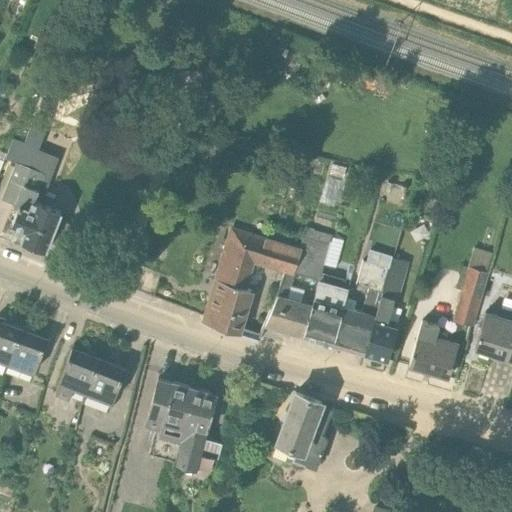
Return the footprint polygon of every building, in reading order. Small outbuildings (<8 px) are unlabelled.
[(324,63),(329,49),(330,46),(283,28),(277,46),(324,63)] [(52,59),(60,38),(41,30),(32,51),(52,59)] [(48,119),(55,104),(41,98),(34,114),(48,119)] [(15,216),(11,224),(25,230),(21,239),(46,249),(48,241),(61,246),(71,222),(57,217),(60,210),(35,200),(45,175),(15,163),(1,199),(18,206),(15,216)] [(329,174),(343,178),(346,167),(333,163),(329,174)] [(285,302),(292,286),(295,273),(302,248),(299,247),(232,227),(203,322),(239,333),(238,334),(240,334),(242,334),(242,333),(251,290),(244,288),(251,262),(285,272),(274,299),(285,302)] [(302,248),(295,273),(319,280),(324,263),(332,239),(331,239),(332,235),(306,227),(299,247),(302,248)] [(342,244),(332,239),(324,263),(336,267),(342,244)] [(458,289),(450,319),(475,326),(494,253),(473,247),(468,267),(461,265),(455,288),(458,289)] [(372,248),(369,258),(388,264),(391,253),(372,248)] [(398,300),(409,262),(392,257),(389,268),(391,268),(378,312),(366,353),(387,359),(398,327),(387,324),(394,299),(398,300)] [(361,311),(344,306),(333,344),(366,353),(378,312),(391,268),(389,268),(362,260),(355,284),(368,287),(361,311)] [(333,344),(344,306),(343,306),(348,288),(320,279),(314,298),(315,298),(313,304),(313,307),(305,335),(333,344)] [(285,302),(274,299),(264,324),(305,335),(313,307),(313,304),(304,301),(307,290),(292,286),(285,302)] [(506,358),(511,337),(511,317),(488,311),(475,349),(506,358)] [(0,360),(6,363),(20,328),(0,320),(0,360)] [(408,365),(448,377),(459,342),(447,338),(449,332),(437,329),(439,325),(422,320),(408,365)] [(6,363),(33,373),(47,338),(20,328),(6,363)] [(69,398),(73,386),(84,390),(98,357),(72,347),(55,393),(69,398)] [(125,367),(98,357),(84,390),(112,401),(125,367)] [(155,426),(148,453),(173,460),(192,387),(173,381),(172,382),(158,378),(145,423),(155,426)] [(192,387),(173,460),(209,470),(209,468),(214,470),(221,446),(202,440),(206,427),(217,393),(192,387)] [(277,441),(296,446),(291,460),(316,469),(321,455),(327,439),(326,435),(323,434),(332,410),(320,405),(321,402),(295,392),(277,441)]
